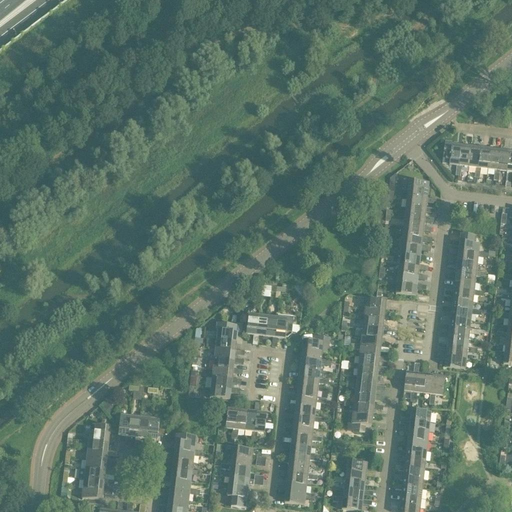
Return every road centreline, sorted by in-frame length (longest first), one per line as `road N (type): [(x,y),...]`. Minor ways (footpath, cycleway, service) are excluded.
road 1 (tertiary): [(36,511),(43,454),(59,423),(405,145)]
road 2 (residential): [(381,511),(399,355)]
road 3 (tertiary): [(405,145),(511,59)]
road 4 (residential): [(281,401),(286,356),(254,353),(250,397)]
